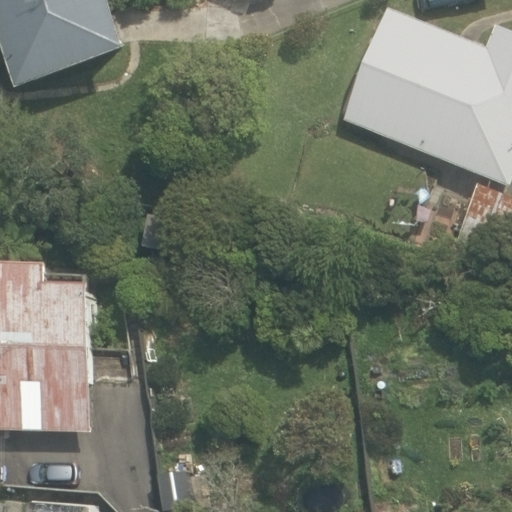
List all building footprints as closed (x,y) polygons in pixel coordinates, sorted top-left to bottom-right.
[(115,0),(0,0),(0,21),(25,88),(134,49),(115,0)] [(349,119),(511,185),(511,29),(500,25),(492,46),(393,8),(349,119)] [(511,244),(511,200),(484,189),(459,250),(503,267),(511,244)] [(198,220),(148,211),(139,257),(189,266),(198,220)] [(0,430),(97,432),(95,280),(55,280),(54,262),(0,260),(0,430)]
